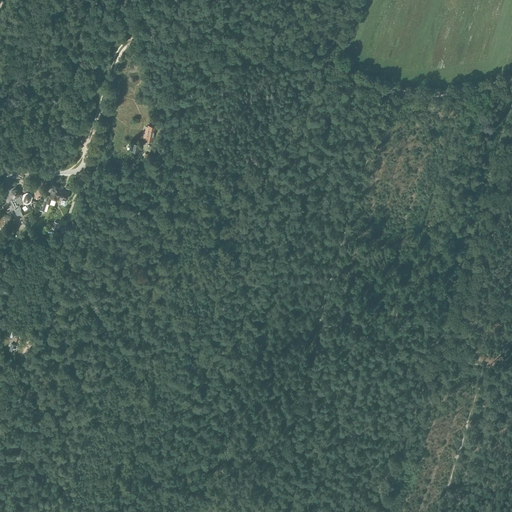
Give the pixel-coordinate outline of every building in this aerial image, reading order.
[(154,142),(157,127),(148,125),(145,140),(154,142)] [(140,145),(133,144),(132,152),(139,153),(140,145)] [(20,190),(16,186),(10,189),(9,193),(11,199),(10,200),(11,203),(12,203),(15,202),(19,209),(24,206),(23,203),(24,202),(28,203),(31,201),(33,196),(31,193),(27,192),(24,193),(23,195),(21,195),(22,193),(20,190)] [(42,202),(39,209),(45,211),(48,201),(51,202),(52,199),(54,198),(57,199),(58,198),(57,198),(61,189),(61,188),(54,186),(51,197),(45,195),(42,202)] [(57,198),(58,198),(62,200),(64,199),(67,200),(69,193),(63,191),(63,190),(61,189),(57,198)] [(11,218),(0,214),(0,225),(7,228),(8,225),(11,218)] [(14,334),(16,335),(14,341),(23,343),(25,335),(12,331),(10,339),(12,340),(13,335),(14,335),(14,334)]
